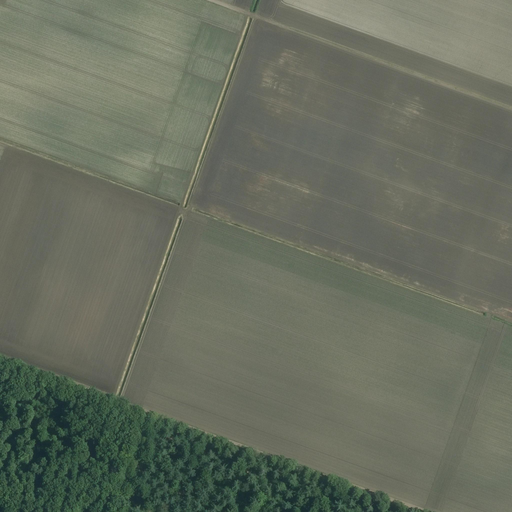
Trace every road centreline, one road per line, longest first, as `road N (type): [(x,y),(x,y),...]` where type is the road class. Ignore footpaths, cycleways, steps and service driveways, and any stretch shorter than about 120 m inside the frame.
road 1 (track): [(423,511),(0,359)]
road 2 (track): [(209,0),(511,108)]
road 3 (track): [(149,413),(119,499),(150,511)]
